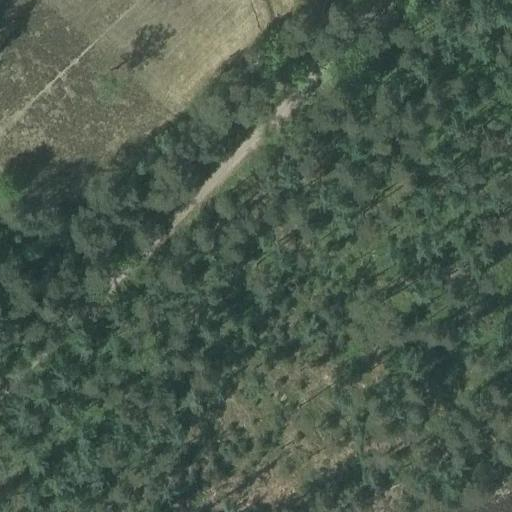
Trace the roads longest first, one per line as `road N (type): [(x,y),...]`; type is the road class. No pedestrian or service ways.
road 1 (track): [(0,387),(392,0)]
road 2 (track): [(0,127),(139,0)]
